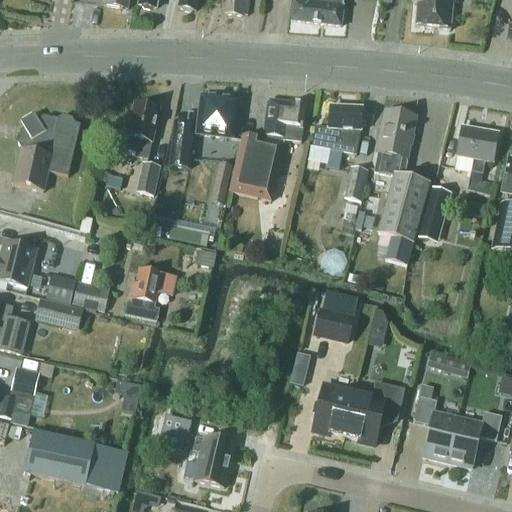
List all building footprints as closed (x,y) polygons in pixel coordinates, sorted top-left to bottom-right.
[(105,0),(104,7),(127,10),(128,0),(105,0)] [(139,0),(138,7),(142,8),(144,11),(150,12),(152,10),(156,10),(157,0),(139,0)] [(180,0),(178,9),(180,9),(182,13),(190,15),(194,12),(195,13),(198,0),(180,0)] [(226,0),(225,16),(242,18),(242,17),(247,17),(248,0),(226,0)] [(294,0),(292,23),(341,29),(343,0),(294,0)] [(458,4),(458,0),(413,0),(413,5),(417,5),(415,29),(450,32),(453,4),(458,4)] [(232,140),(237,102),(201,98),(197,136),(232,140)] [(300,144),(305,110),(268,104),(262,144),(242,140),(230,196),(272,204),(285,142),(300,144)] [(152,144),(160,113),(148,110),(147,107),(139,105),(137,107),(133,106),(126,138),(128,139),(125,153),(135,155),(134,160),(147,162),(151,144),(152,144)] [(65,118),(30,109),(25,130),(20,129),(12,164),(14,164),(9,183),(24,186),(23,189),(58,197),(63,176),(68,177),(76,142),(74,142),(79,123),(64,120),(65,118)] [(338,154),(355,158),(360,134),(362,111),(329,109),(327,129),(316,129),(316,128),(314,128),(310,148),(328,152),(326,161),(337,163),(338,154)] [(373,175),(392,179),(402,182),(403,180),(416,121),(384,114),(375,157),(377,157),(373,175)] [(174,129),(169,169),(189,171),(194,131),(174,129)] [(462,130),(457,159),(474,162),(472,174),(483,176),(485,164),(492,166),(498,136),(462,130)] [(511,159),(508,159),(502,193),(511,195),(511,159)] [(139,195),(152,198),(159,169),(146,166),(139,195)] [(220,166),(215,185),(227,188),(232,169),(220,166)] [(352,170),(345,202),(361,205),(368,174),(352,170)] [(471,174),(467,193),(482,196),(480,204),(489,207),(494,186),(481,183),(483,176),(472,174),(471,174)] [(105,189),(119,192),(122,181),(107,177),(105,189)] [(434,201),(443,203),(449,180),(439,178),(434,201)] [(402,182),(392,179),(373,246),(388,250),(384,264),(404,269),(427,186),(403,180),(402,182)] [(491,252),(511,256),(511,207),(502,205),(491,252)] [(372,233),(374,220),(359,218),(358,231),(372,233)] [(87,236),(89,236),(92,222),(83,220),(79,234),(87,236)] [(0,279),(8,282),(7,286),(26,291),(36,254),(3,245),(0,257),(0,279)] [(124,317),(156,324),(159,311),(154,310),(156,305),(155,305),(158,294),(168,296),(172,278),(160,276),(160,275),(141,271),(138,285),(131,284),(128,300),(132,301),(131,305),(127,304),(124,317)] [(51,280),(45,301),(68,307),(73,286),(51,280)] [(72,308),(103,316),(108,296),(77,288),(72,308)] [(41,303),(38,317),(67,324),(65,330),(77,333),(82,314),(41,303)] [(0,309),(0,353),(20,359),(28,326),(10,321),(13,310),(1,307),(1,310),(0,309)] [(314,337),(347,345),(353,322),(320,314),(314,337)] [(381,316),(375,314),(371,332),(385,335),(387,328),(381,316)] [(428,368),(448,374),(451,362),(431,356),(428,368)] [(19,428),(22,416),(27,417),(37,377),(15,372),(8,401),(0,398),(0,419),(10,422),(9,426),(19,428)] [(354,395),(344,439),(358,443),(357,445),(374,449),(381,419),(396,423),(403,393),(375,386),(372,399),(354,395)] [(329,436),(344,439),(354,395),(323,388),(312,434),(329,438),(329,436)] [(134,413),(135,392),(122,392),(121,412),(134,413)] [(423,460),(447,466),(457,421),(434,416),(436,404),(419,400),(413,424),(430,429),(423,460)] [(457,421),(447,466),(471,472),(479,440),(496,444),(502,420),(484,415),(481,427),(457,421)] [(159,439),(174,443),(179,423),(164,419),(159,439)] [(0,447),(3,448),(5,439),(18,442),(21,431),(0,426),(0,447)] [(33,433),(24,475),(117,495),(126,453),(33,433)] [(194,484),(223,490),(234,447),(205,440),(204,442),(196,440),(192,454),(201,456),(194,484)] [(147,497),(137,495),(135,505),(139,506),(146,502),(147,497)]
